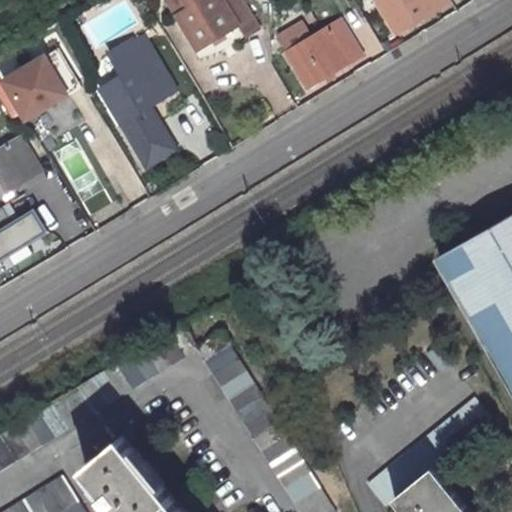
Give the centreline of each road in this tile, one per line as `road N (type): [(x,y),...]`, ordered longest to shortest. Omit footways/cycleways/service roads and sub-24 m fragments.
road 1 (residential): [(0,312),(509,0)]
road 2 (unclassified): [(62,451),(192,374),(285,511)]
